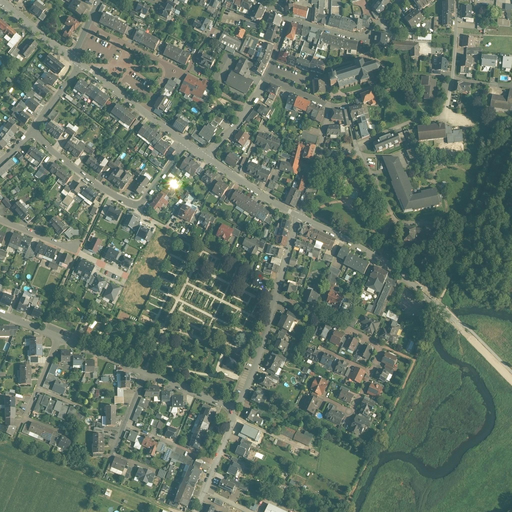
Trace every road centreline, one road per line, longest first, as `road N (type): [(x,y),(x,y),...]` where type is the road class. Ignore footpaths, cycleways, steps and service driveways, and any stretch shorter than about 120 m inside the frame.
road 1 (tertiary): [(511,380),(386,261),(298,216)]
road 2 (residential): [(298,216),(329,105),(267,79)]
road 3 (residential): [(0,219),(124,274)]
road 4 (residential): [(137,205),(94,183),(32,129)]
road 5 (residential): [(400,0),(363,39),(289,19)]
